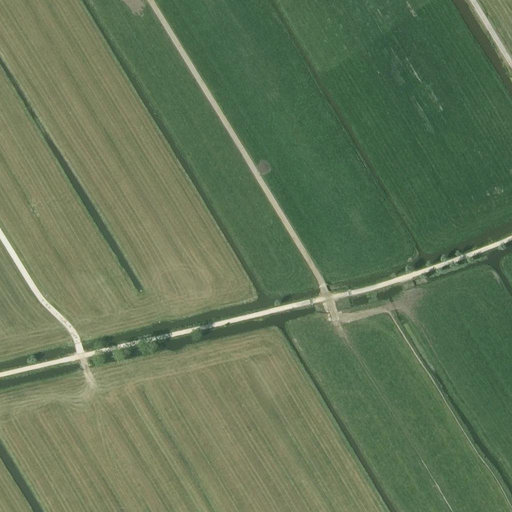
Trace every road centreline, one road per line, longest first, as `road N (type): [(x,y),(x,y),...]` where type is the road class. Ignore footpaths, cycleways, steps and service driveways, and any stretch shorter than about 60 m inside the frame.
road 1 (track): [(0,375),(372,288),(511,237)]
road 2 (track): [(411,302),(335,319),(310,264),(149,0)]
road 3 (track): [(119,434),(76,338),(43,303),(0,233)]
road 4 (track): [(335,319),(452,511)]
road 5 (track): [(386,309),(481,462)]
